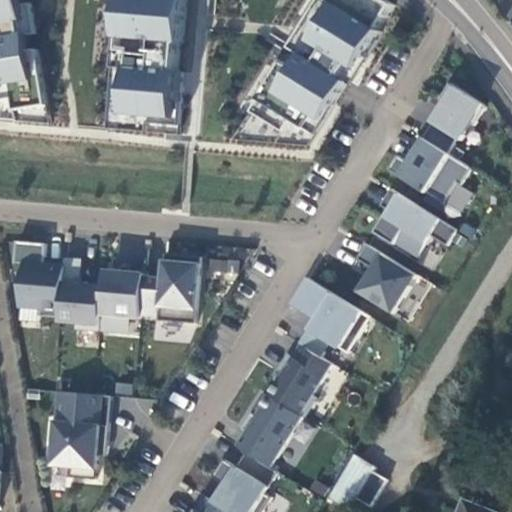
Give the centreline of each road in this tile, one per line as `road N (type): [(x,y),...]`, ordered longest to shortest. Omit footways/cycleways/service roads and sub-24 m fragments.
road 1 (residential): [(315,238),(142,511)]
road 2 (residential): [(0,211),(315,238)]
road 3 (residential): [(454,15),(315,238)]
road 4 (unknown): [(511,228),(397,405),(388,455)]
